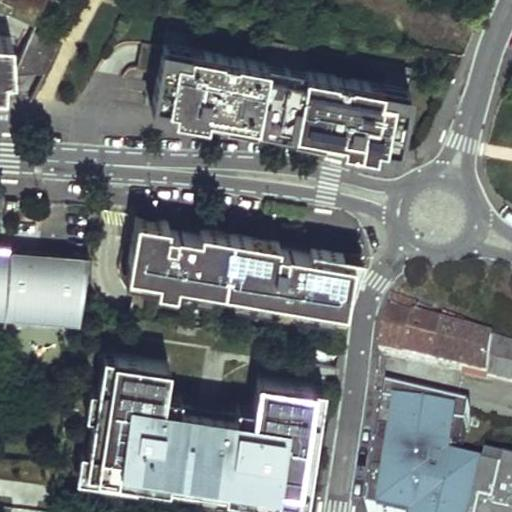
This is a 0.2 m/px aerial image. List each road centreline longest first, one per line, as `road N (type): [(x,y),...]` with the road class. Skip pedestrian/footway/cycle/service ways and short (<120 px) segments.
road 1 (residential): [(0,156),(230,172),(400,195)]
road 2 (residential): [(331,511),(357,329),(376,281),(411,245)]
road 3 (residential): [(451,177),(486,63),(511,10)]
